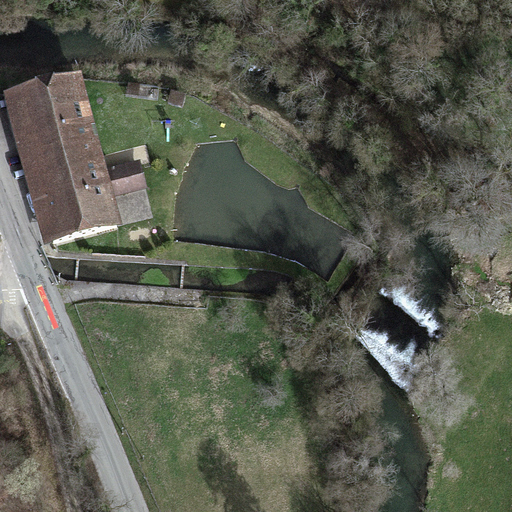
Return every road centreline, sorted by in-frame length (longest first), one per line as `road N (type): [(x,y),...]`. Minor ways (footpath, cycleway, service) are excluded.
road 1 (primary): [(128,511),(38,290)]
road 2 (track): [(7,291),(74,511)]
road 3 (track): [(207,299),(38,290)]
